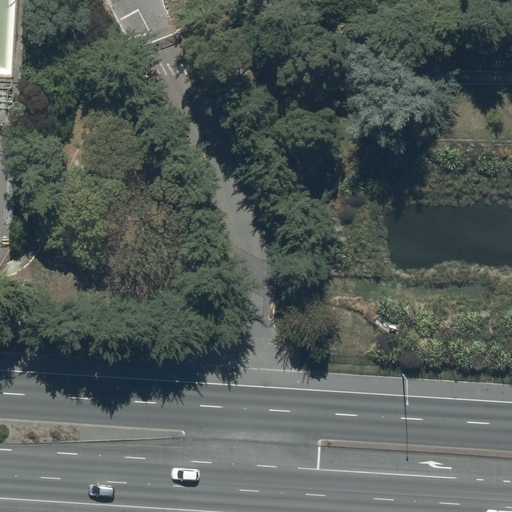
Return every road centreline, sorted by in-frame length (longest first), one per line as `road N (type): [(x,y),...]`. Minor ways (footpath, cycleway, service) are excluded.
road 1 (primary): [(0,393),(511,425)]
road 2 (primary): [(511,506),(0,474)]
